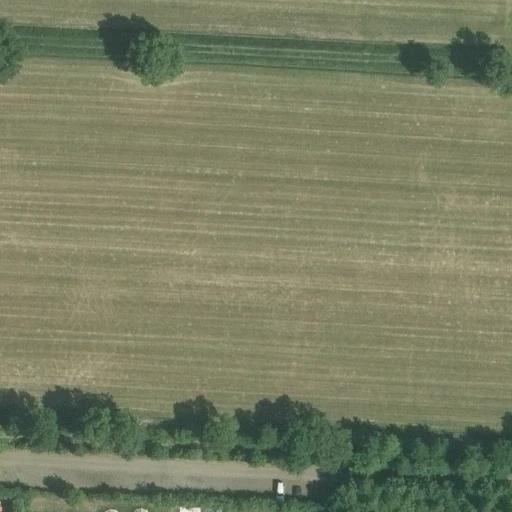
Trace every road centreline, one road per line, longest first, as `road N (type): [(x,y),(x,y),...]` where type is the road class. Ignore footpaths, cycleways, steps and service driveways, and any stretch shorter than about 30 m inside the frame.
road 1 (track): [(511,69),(0,43)]
road 2 (track): [(511,484),(0,460)]
